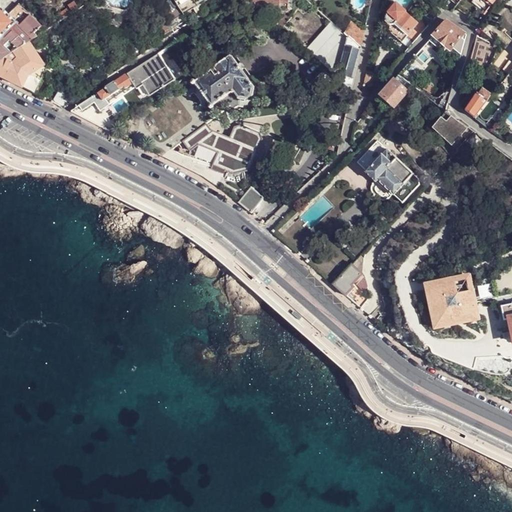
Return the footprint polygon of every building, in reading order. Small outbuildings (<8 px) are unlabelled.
[(247,0),(247,10),(281,10),(281,5),(281,0),(247,0)] [(462,0),(461,0),(450,0),(446,6),(448,9),(453,12),(462,0)] [(465,0),(460,8),(470,15),(478,4),(472,0),(465,0)] [(396,4),(386,15),(385,21),(390,26),(394,25),(407,35),(412,29),(418,23),(396,4)] [(19,5),(9,15),(33,40),(37,37),(35,34),(37,32),(42,27),(19,5)] [(45,24),(49,17),(41,5),(34,12),(45,24)] [(0,62),(29,43),(33,40),(9,15),(0,6),(0,62)] [(60,14),(64,19),(72,14),(68,9),(60,14)] [(420,36),(425,30),(421,20),(418,23),(412,29),(420,36)] [(331,22),(306,50),(336,77),(348,37),(344,34),(331,22)] [(447,22),(433,37),(451,51),(465,33),(447,22)] [(351,24),(344,34),(348,37),(361,49),(365,30),(351,24)] [(406,41),(407,35),(394,25),(390,26),(389,31),(400,43),(406,41)] [(467,35),(465,33),(451,51),(461,59),(467,35)] [(478,36),(481,38),(475,63),(471,62),(487,69),(494,44),(478,36)] [(478,36),(471,62),(475,63),(481,38),(478,36)] [(348,37),(336,77),(351,91),(361,49),(348,37)] [(433,37),(429,41),(446,56),(451,51),(433,37)] [(29,43),(0,62),(0,76),(5,79),(10,82),(23,88),(30,75),(44,66),(29,43)] [(157,53),(133,69),(140,79),(133,84),(136,88),(137,89),(143,86),(150,96),(151,97),(175,80),(157,53)] [(230,56),(225,59),(224,59),(214,67),(193,83),(198,90),(199,92),(195,95),(200,102),(205,99),(206,101),(211,108),(230,94),(234,94),(238,100),(246,102),(252,97),(253,88),(247,80),(248,80),(241,70),(237,65),(230,56)] [(47,70),(44,66),(30,75),(23,88),(35,94),(47,70)] [(406,67),(398,76),(410,86),(418,76),(406,67)] [(133,69),(127,74),(133,84),(140,79),(133,69)] [(127,74),(113,83),(119,90),(124,87),(125,89),(133,84),(127,74)] [(398,76),(395,80),(408,92),(411,94),(415,89),(410,86),(398,76)] [(395,80),(381,96),(394,108),(408,92),(395,80)] [(113,83),(106,88),(111,96),(119,90),(113,83)] [(136,88),(133,84),(125,89),(124,87),(119,90),(111,96),(104,100),(109,106),(136,88)] [(143,86),(137,89),(144,100),(150,96),(143,86)] [(106,88),(99,92),(102,97),(104,100),(111,96),(106,88)] [(485,88),(481,94),(490,100),(495,94),(485,88)] [(476,117),(490,100),(481,94),(480,93),(467,109),(467,110),(476,117)] [(381,96),(376,101),(391,115),(396,110),(394,108),(381,96)] [(119,124),(100,98),(96,101),(93,103),(80,112),(76,115),(110,132),(111,130),(119,124)] [(221,122),(237,111),(232,105),(216,117),(221,122)] [(465,125),(453,116),(447,123),(442,118),(432,129),(451,147),(461,136),(458,134),(464,127),(465,125)] [(207,124),(184,141),(191,151),(199,145),(219,154),(213,169),(224,174),(225,171),(234,174),(250,171),(263,140),(260,135),(237,125),(231,140),(212,132),(207,124)] [(461,136),(451,147),(455,151),(466,141),(461,136)] [(481,142),(472,136),(467,142),(476,149),(481,142)] [(378,142),(359,163),(367,171),(387,150),(378,142)] [(413,175),(387,150),(367,171),(366,173),(376,182),(378,181),(394,196),(404,185),(406,182),(413,175)] [(413,175),(406,182),(414,190),(422,183),(413,175)] [(414,190),(406,182),(404,185),(412,192),(414,190)] [(412,192),(404,185),(394,196),(402,203),(412,192)] [(238,203),(252,214),(264,198),(251,187),(238,203)] [(352,265),(362,274),(363,265),(366,261),(360,256),(352,265)] [(333,285),(346,297),(354,288),(352,286),(353,284),(355,283),(362,274),(352,265),(333,285)] [(362,274),(355,283),(363,291),(368,287),(364,275),(363,274),(362,274)] [(474,290),(471,274),(423,284),(434,331),(481,320),(477,303),(474,290)] [(511,304),(503,307),(505,321),(510,320),(511,327),(511,304)]
